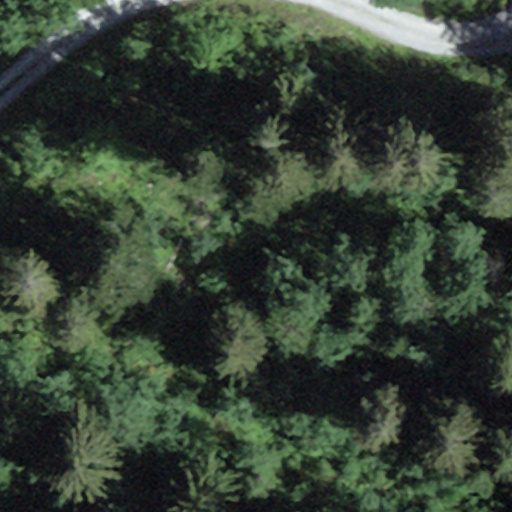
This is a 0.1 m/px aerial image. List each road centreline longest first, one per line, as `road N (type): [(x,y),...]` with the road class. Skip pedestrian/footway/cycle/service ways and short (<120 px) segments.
road 1 (unclassified): [(511,28),(433,40),(299,0)]
road 2 (unclassified): [(132,0),(51,35),(0,73)]
